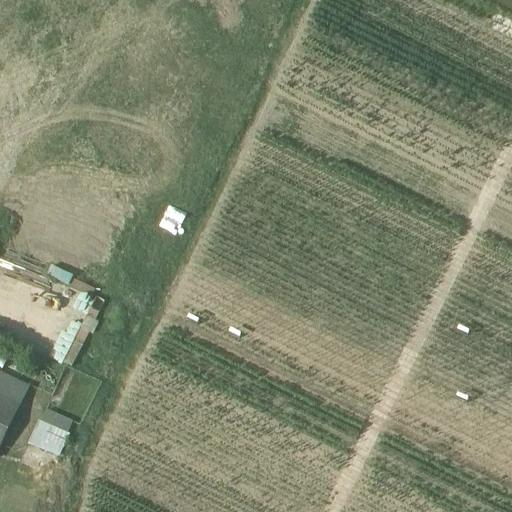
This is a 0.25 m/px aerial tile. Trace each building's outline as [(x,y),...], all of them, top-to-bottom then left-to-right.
[(1,185),(0,187),(0,222),(17,194),(1,185)] [(0,261),(0,284),(9,289),(18,270),(0,261)] [(19,343),(76,368),(101,313),(92,309),(100,290),(76,280),(72,289),(47,278),(19,343)] [(0,374),(0,451),(30,389),(0,374)] [(27,447),(58,459),(69,437),(67,436),(73,423),(46,412),(41,425),(38,423),(27,447)]
